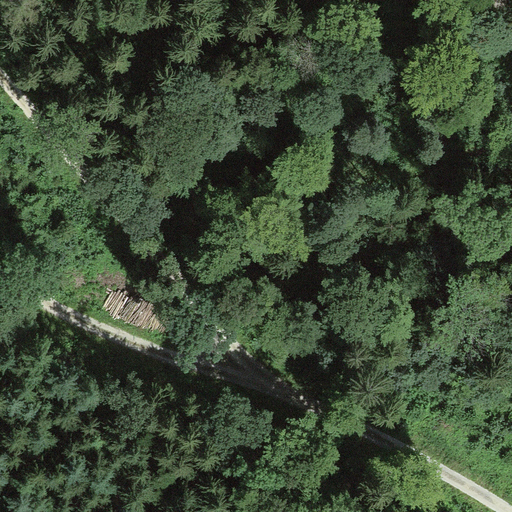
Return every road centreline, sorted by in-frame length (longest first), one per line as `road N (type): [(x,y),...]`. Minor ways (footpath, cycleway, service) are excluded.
road 1 (track): [(507,511),(273,372),(184,285),(0,76)]
road 2 (track): [(273,372),(220,376),(137,346),(61,313),(0,272)]
